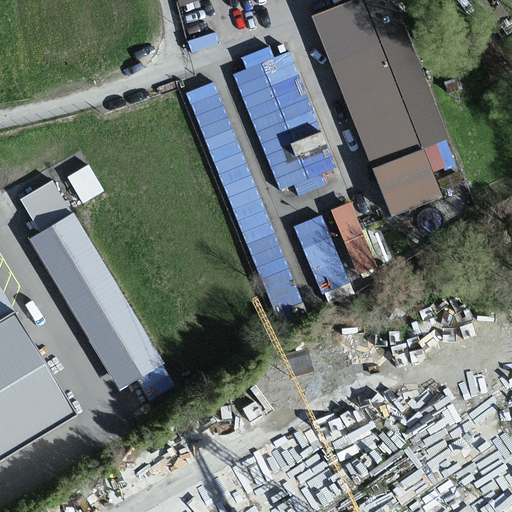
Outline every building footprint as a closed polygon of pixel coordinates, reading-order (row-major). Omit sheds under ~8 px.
[(398,0),(360,0),(318,17),(396,215),(446,195),(427,148),(452,138),(398,0)] [(232,61),(277,188),(332,168),(323,143),(324,143),(287,41),(232,61)] [(83,197),(105,185),(90,158),(67,171),(83,197)] [(39,229),(31,233),(115,390),(164,364),(60,171),(20,193),(39,229)] [(255,189),(232,199),(277,305),(300,295),(255,189)] [(294,219),(320,289),(379,267),(353,197),(294,219)] [(0,461),(87,411),(0,264),(0,461)]
